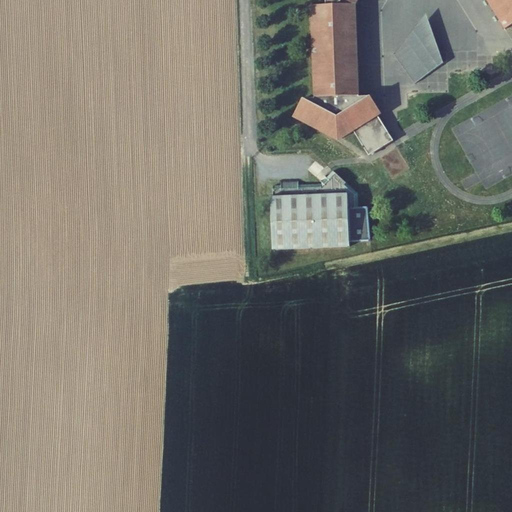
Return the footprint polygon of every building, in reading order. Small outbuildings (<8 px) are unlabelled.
[(356,0),(483,0),(501,30),(511,23),(511,0),(322,0),(321,2),(321,9),(307,8),(313,101),(356,101),(352,8),(356,0)] [(432,30),(395,41),(408,81),(445,70),(432,30)] [(382,118),(369,100),(356,101),(313,101),(303,100),(293,121),(338,145),(354,135),(366,126),(378,119),(382,118)] [(366,126),(354,135),(357,140),(369,158),(393,142),(378,119),(366,126)] [(274,192),(271,192),(273,251),(353,247),(353,241),(372,240),(370,208),(359,208),(358,192),(333,169),(320,183),(301,184),(300,179),(282,180),(282,185),(274,185),(274,192)]
